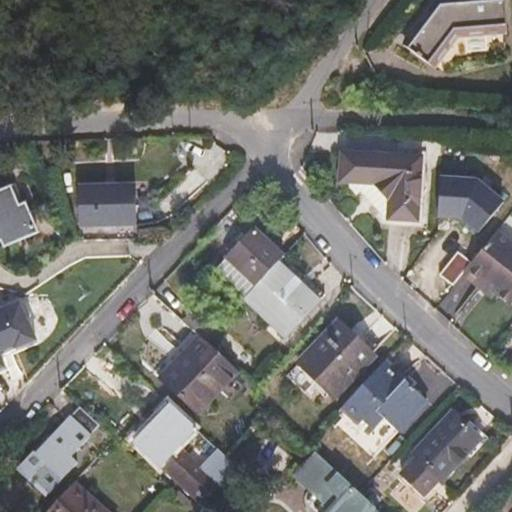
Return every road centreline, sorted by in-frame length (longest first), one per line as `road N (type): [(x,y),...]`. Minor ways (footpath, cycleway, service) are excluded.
road 1 (residential): [(0,438),(265,158)]
road 2 (residential): [(511,404),(388,291),(265,158)]
road 3 (unclassified): [(289,117),(0,125)]
road 4 (residential): [(511,126),(289,117)]
road 5 (residential): [(289,117),(376,0)]
